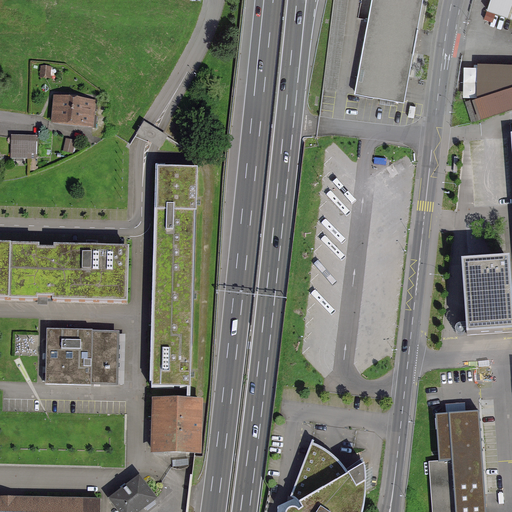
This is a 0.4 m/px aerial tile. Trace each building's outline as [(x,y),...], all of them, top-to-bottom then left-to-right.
[(422,0),(372,0),(355,91),(398,99),(404,100),(422,0)] [(511,17),(511,0),(488,0),(486,8),(511,17)] [(464,100),(471,121),(480,119),(479,117),(511,106),(511,61),(477,61),(477,94),(472,96),(472,98),(464,100)] [(97,98),(55,95),(53,122),(95,125),(97,98)] [(13,135),(12,157),(25,158),(26,152),(35,153),(36,136),(13,135)] [(190,387),(199,165),(158,163),(150,385),(190,387)] [(41,243),(0,241),(0,296),(38,298),(38,294),(54,294),(54,297),(128,299),(129,245),(55,243),(55,247),(41,247),(41,243)] [(461,261),(467,336),(511,332),(511,291),(509,258),(461,261)] [(128,332),(48,329),(46,382),(126,385),(128,332)] [(203,398),(153,396),(151,449),(202,451),(203,398)] [(430,460),(432,511),(485,511),(479,410),(437,413),(440,460),(430,460)] [(279,504),(277,511),(360,511),(363,502),(365,475),(364,458),(346,468),(335,455),(324,447),(312,440),(289,498),(279,504)] [(139,511),(157,498),(139,475),(108,499),(118,511),(139,511)] [(98,511),(98,500),(0,497),(0,511),(98,511)]
